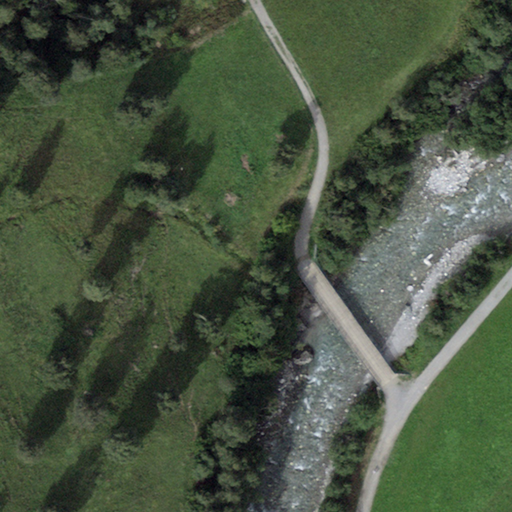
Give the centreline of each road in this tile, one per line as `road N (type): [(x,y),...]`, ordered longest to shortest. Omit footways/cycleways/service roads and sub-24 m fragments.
road 1 (track): [(260,0),(313,108),(319,146),(299,242),(304,267),(406,403)]
road 2 (track): [(406,403),(511,275)]
